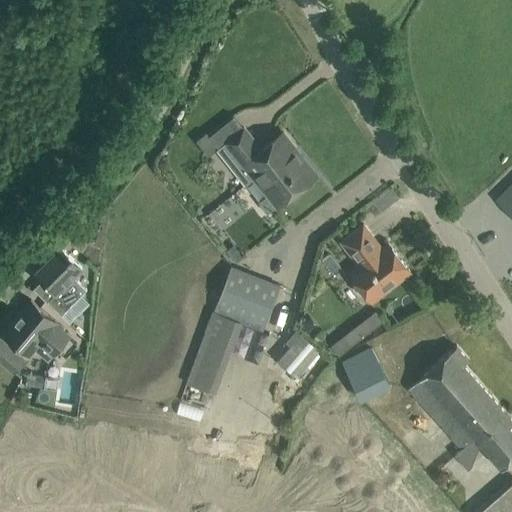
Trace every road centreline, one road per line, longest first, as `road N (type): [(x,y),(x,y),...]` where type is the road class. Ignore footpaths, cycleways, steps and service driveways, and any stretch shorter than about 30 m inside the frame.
road 1 (tertiary): [(511,334),(308,0)]
road 2 (unclassified): [(0,256),(104,169),(137,129),(181,40),(212,0)]
